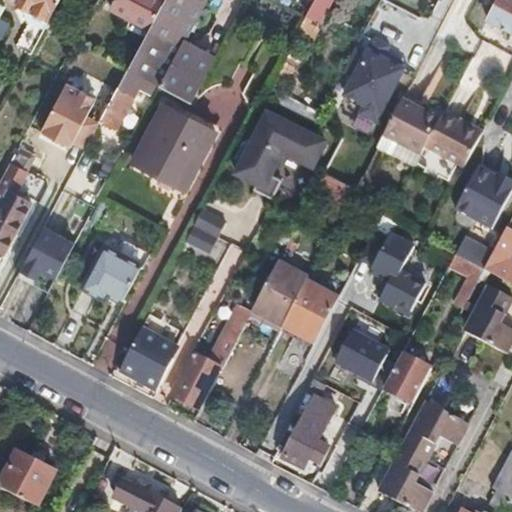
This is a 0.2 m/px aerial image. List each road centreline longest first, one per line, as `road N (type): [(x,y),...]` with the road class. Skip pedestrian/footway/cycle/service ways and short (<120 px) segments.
road 1 (residential): [(301,509),(0,350)]
road 2 (unknown): [(151,432),(229,259)]
road 3 (unknown): [(439,511),(508,372)]
road 4 (unknown): [(0,285),(71,156)]
